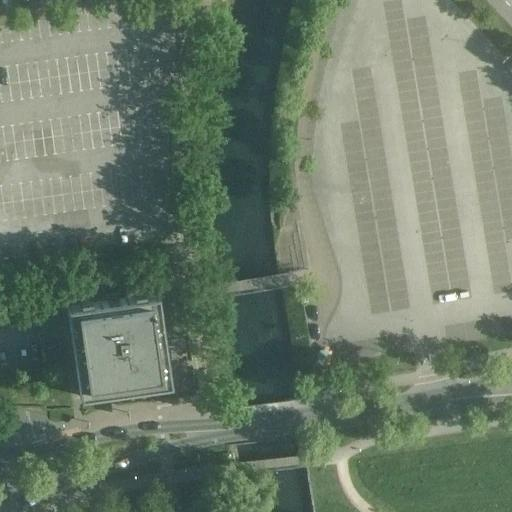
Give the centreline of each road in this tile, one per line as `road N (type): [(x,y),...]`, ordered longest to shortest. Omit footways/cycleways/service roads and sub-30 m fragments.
road 1 (tertiary): [(236,426),(511,389)]
road 2 (tertiary): [(11,507),(53,485),(236,426)]
road 3 (tertiary): [(236,426),(161,426),(0,458)]
